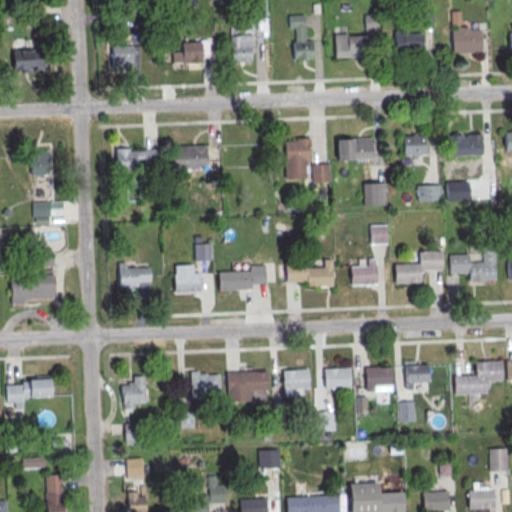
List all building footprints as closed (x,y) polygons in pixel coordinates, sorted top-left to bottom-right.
[(305,14),(290,14),(291,59),(311,58),(311,39),(305,39),(305,14)] [(376,15),(365,15),(365,29),(376,29),(376,15)] [(230,61),(252,61),(252,33),(230,33),(230,61)] [(452,34),(478,33),(479,53),(453,54),(452,34)] [(395,36),(421,35),(422,55),(396,56),(395,36)] [(335,38),(366,36),(367,56),(336,58),(335,38)] [(181,44),(201,43),(202,63),(173,65),(172,53),(182,52),(181,44)] [(109,65),(131,65),(131,45),(109,45),(109,65)] [(13,52),(35,51),(36,70),(14,71),(13,52)] [(402,134),(402,155),(425,155),(425,134),(402,134)] [(481,134),(482,156),(448,157),(447,135),(481,134)] [(283,138),(283,178),(307,178),(307,138),(283,138)] [(371,138),(372,160),(337,161),(336,140),(371,138)] [(172,147),(206,145),(207,168),(173,170),(172,147)] [(115,147),(115,168),(156,168),(156,147),(115,147)] [(44,162),(50,156),(45,150),(38,156),(44,162)] [(329,181),(329,163),(311,163),(311,181),(329,181)] [(482,186),(495,186),(495,164),(482,164),(482,186)] [(363,184),(384,184),(385,205),(363,206),(363,184)] [(431,184),(416,184),(416,200),(431,200),(431,184)] [(368,224),(385,224),(386,243),(369,244),(368,224)] [(194,244),(210,243),(211,261),(194,262),(194,244)] [(449,272),(467,272),(468,279),(494,278),(493,248),(481,248),(482,261),(468,261),(468,253),(448,254),(449,272)] [(393,263),(393,283),(420,282),(419,269),(441,269),(440,250),(417,251),(418,262),(393,263)] [(349,265),(349,284),(376,283),(375,257),(366,258),(367,264),(349,265)] [(284,281),(305,281),(305,285),(331,284),(330,259),(323,259),(323,267),(306,267),(306,261),(283,261),(284,281)] [(117,264),(117,287),(149,287),(149,264),(117,264)] [(216,271),(248,270),(248,264),(263,264),(264,282),(250,283),(250,289),(217,290),(216,271)] [(172,273),(198,271),(199,291),(173,292),(172,273)] [(10,274),(53,273),(53,298),(24,299),(24,304),(11,304),(10,274)] [(501,362),(502,380),(485,381),(486,394),(453,395),(453,376),(475,375),(475,363),(501,362)] [(427,365),(428,384),(405,385),(404,366),(427,365)] [(390,366),(391,385),(366,386),(365,367),(390,366)] [(349,368),(350,387),(325,388),(324,369),(349,368)] [(308,370),(309,389),(283,390),(282,371),(308,370)] [(267,371),(268,390),(250,391),(250,401),(228,403),(227,373),(267,371)] [(190,376),(220,375),(220,396),(191,397),(190,376)] [(130,376),(130,385),(121,385),(121,408),(145,408),(145,376),(130,376)] [(29,381),(50,380),(51,398),(30,399),(29,381)] [(398,402),(412,401),(413,421),(399,421),(398,402)] [(178,427),(193,427),(193,410),(178,410),(178,427)] [(314,412),(334,412),(334,430),(315,431),(314,412)] [(139,442),(139,422),(123,422),(123,442),(139,442)] [(505,448),(488,448),(488,470),(505,470),(505,448)] [(258,450),(277,449),(278,468),(258,468),(258,450)] [(62,511),(63,473),(44,473),(44,511),(62,511)] [(377,484),(378,494),(402,493),(402,511),(349,511),(349,485),(377,484)] [(493,490),(494,509),(468,510),(467,491),(493,490)] [(144,511),(144,491),(126,491),(126,511),(144,511)] [(448,491),(448,510),(423,511),(422,493),(448,491)] [(337,495),(337,511),(286,511),(286,498),(337,495)] [(176,511),(176,498),(206,496),(206,511),(176,511)] [(239,511),(239,501),(265,499),(265,511),(239,511)]
